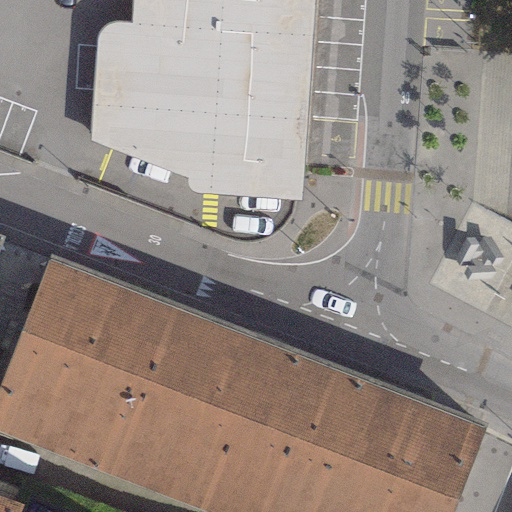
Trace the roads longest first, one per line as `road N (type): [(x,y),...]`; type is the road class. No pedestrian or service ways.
road 1 (residential): [(350,328),(0,201)]
road 2 (residential): [(350,328),(380,201),(393,0)]
road 3 (unknown): [(70,224),(57,118),(0,35)]
road 4 (residential): [(511,404),(350,328)]
